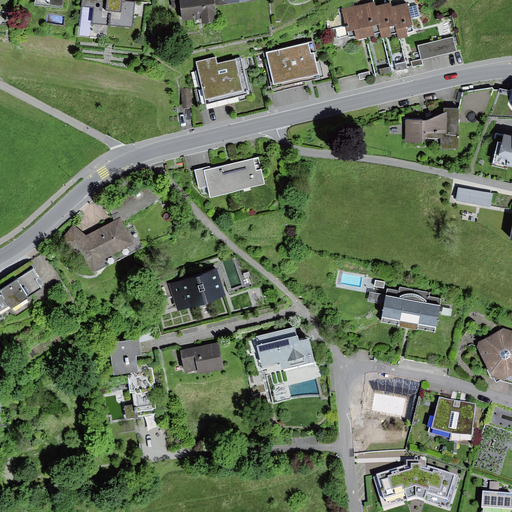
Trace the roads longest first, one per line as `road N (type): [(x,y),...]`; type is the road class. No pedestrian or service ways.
road 1 (residential): [(511,402),(446,381),(342,371),(354,511)]
road 2 (residential): [(271,122),(294,150),(511,188)]
road 3 (tertiary): [(511,70),(271,122)]
road 4 (tertiary): [(134,157),(0,258)]
road 5 (residential): [(0,83),(134,157)]
road 6 (tertiary): [(271,122),(134,157)]
